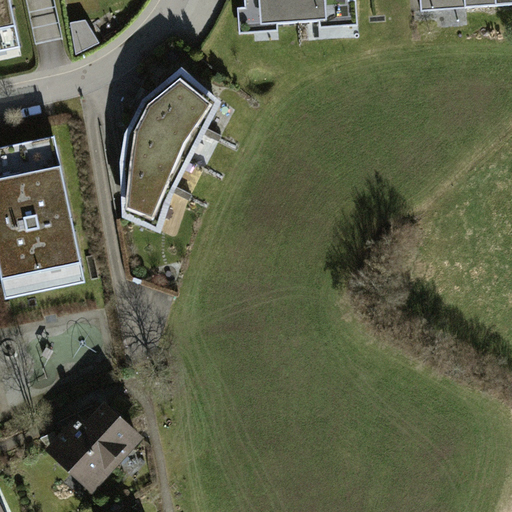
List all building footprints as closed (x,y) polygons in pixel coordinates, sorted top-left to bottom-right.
[(10,0),(0,0),(0,50),(20,47),(10,0)] [(29,0),(34,36),(61,33),(56,0),(29,0)] [(368,0),(249,0),(250,8),(242,9),(245,51),(294,47),(293,37),(321,35),(322,46),(375,43),(373,3),(369,3),(368,0)] [(511,0),(470,0),(473,28),(511,25),(511,0)] [(88,19),(70,27),(81,53),(99,45),(88,19)] [(232,112),(190,76),(149,108),(131,142),(129,184),(132,226),(170,244),(187,193),(232,112)] [(0,146),(0,263),(7,298),(86,282),(55,135),(0,146)] [(102,407),(47,462),(74,489),(129,434),(102,407)]
